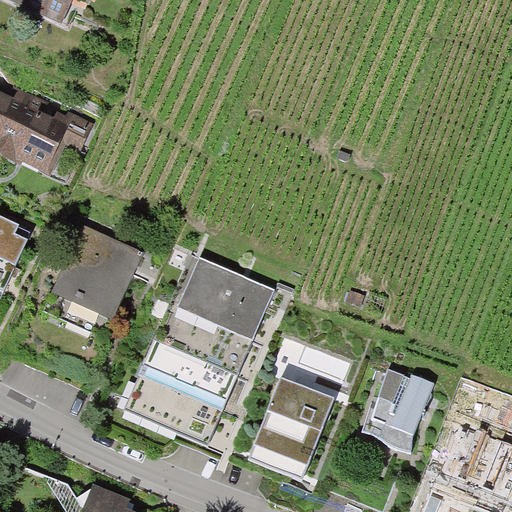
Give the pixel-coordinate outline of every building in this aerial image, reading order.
[(9,0),(66,25),(76,0),(9,0)] [(0,150),(68,181),(97,119),(0,75),(0,150)] [(351,155),(341,151),(338,158),(348,163),(351,155)] [(0,301),(32,232),(0,216),(0,301)] [(114,324),(144,254),(84,227),(53,298),(114,324)] [(181,296),(260,330),(276,293),(196,260),(181,296)] [(365,297),(350,292),(347,303),(362,309),(365,297)] [(165,332),(245,366),(260,330),(181,296),(165,332)] [(150,369),(230,402),(245,366),(165,332),(150,369)] [(348,379),(355,361),(310,344),(303,362),(348,379)] [(135,405),(214,438),(230,402),(150,369),(135,405)] [(381,444),(410,453),(432,385),(388,370),(371,421),(387,426),(381,444)] [(254,451),(309,470),(334,398),(279,379),(254,451)] [(474,511),(500,511),(511,473),(450,455),(435,511),(437,511),(463,511),(465,509),(474,511)] [(134,511),(136,507),(95,492),(87,511),(134,511)]
